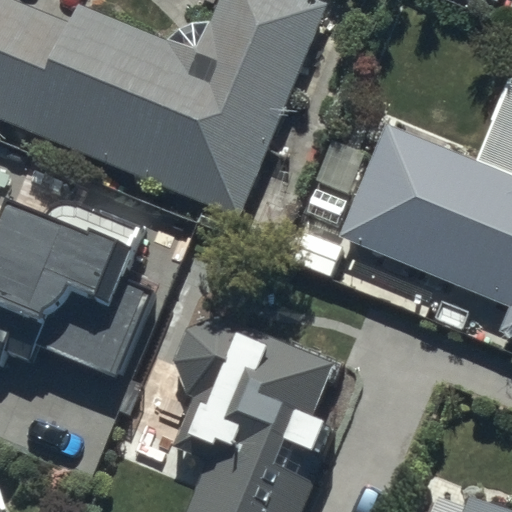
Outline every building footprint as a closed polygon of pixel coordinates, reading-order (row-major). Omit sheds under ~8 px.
[(24,0),(0,0),(0,111),(240,212),(329,0),(328,0),(222,0),(201,49),(83,0),(77,0),(70,18),(24,0)] [(511,330),(511,75),(509,75),(489,129),(511,137),(511,139),(501,167),(385,121),(341,232),(510,299),(499,326),(511,330)] [(10,337),(122,380),(125,373),(132,376),(163,295),(124,280),(145,228),(33,184),(27,199),(7,192),(0,209),(0,342),(7,345),(10,337)] [(173,442),(205,456),(183,511),(299,511),(337,413),(318,406),(335,362),(218,309),(192,321),(175,355),(193,397),(173,442)] [(511,511),(511,505),(475,490),(465,511),(511,511)]
